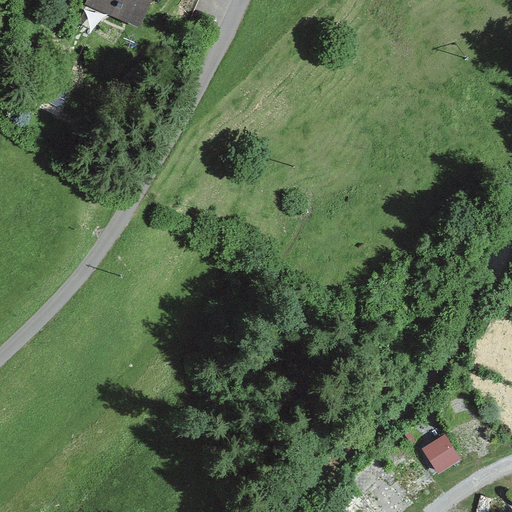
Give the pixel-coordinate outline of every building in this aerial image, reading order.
[(87,0),(86,4),(140,27),(152,0),(87,0)] [(511,376),(498,400),(511,407),(511,376)] [(471,447),(495,438),(484,411),(460,420),(471,447)] [(452,421),(427,435),(442,462),(467,449),(452,421)] [(397,457),(414,483),(436,469),(419,443),(397,457)] [(390,459),(366,479),(391,508),(414,488),(390,459)] [(485,511),(510,511),(511,511),(511,491),(507,484),(479,503),(485,511)] [(345,511),(383,511),(385,511),(361,488),(341,508),(345,511)]
